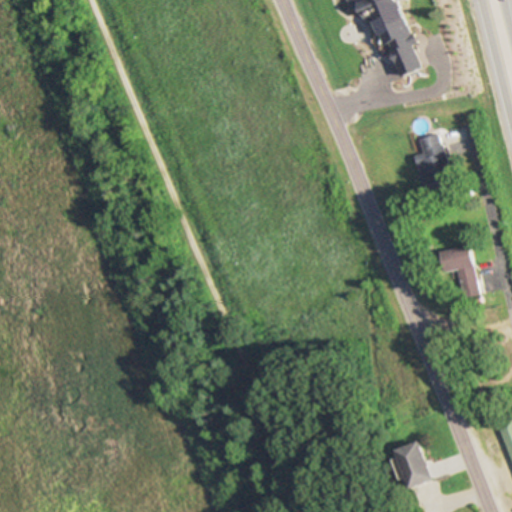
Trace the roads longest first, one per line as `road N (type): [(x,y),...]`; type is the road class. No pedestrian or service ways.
road 1 (tertiary): [(279,0),(489,511)]
road 2 (primary): [(480,0),(511,125)]
